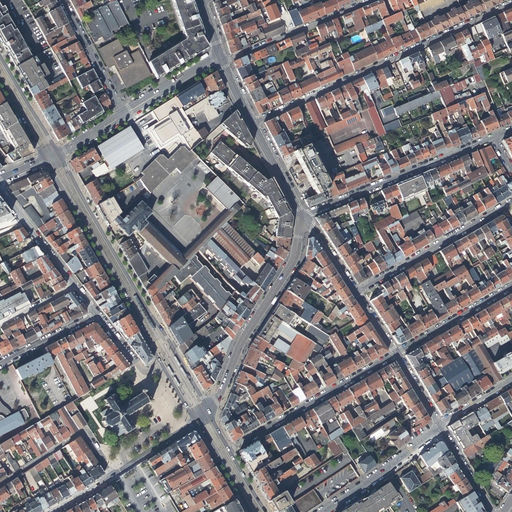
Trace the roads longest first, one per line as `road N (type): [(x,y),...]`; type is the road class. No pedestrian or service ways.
road 1 (secondary): [(207,409),(57,152)]
road 2 (residential): [(252,122),(511,2)]
road 3 (secondary): [(43,159),(160,363)]
road 4 (secondary): [(207,409),(296,256),(301,215)]
road 5 (residential): [(301,215),(493,137)]
road 6 (residential): [(229,451),(395,353)]
road 7 (residential): [(504,204),(353,291)]
road 8 (residential): [(370,0),(222,61)]
road 9 (residential): [(0,485),(81,431),(110,475)]
road 10 (residential): [(322,511),(437,424)]
road 11 (residential): [(395,353),(511,285)]
road 12 (residential): [(123,115),(62,0)]
road 13 (residential): [(0,189),(74,285)]
